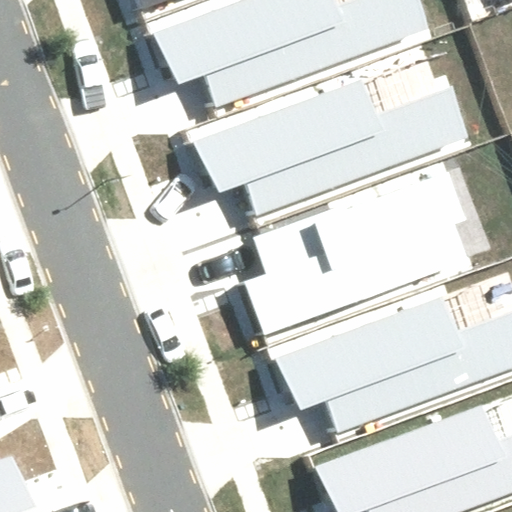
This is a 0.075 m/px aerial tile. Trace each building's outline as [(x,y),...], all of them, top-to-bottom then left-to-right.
[(245,0),(150,36),(176,83),(205,72),(213,103),(426,30),(416,0),(350,0),(334,6),(332,0),(245,0)] [(191,143),(217,190),(245,179),(254,210),(466,137),(450,85),(375,113),(362,78),(191,143)] [(245,283),(263,332),(467,258),(454,221),(462,218),(447,175),(353,208),(350,199),(256,232),(271,273),(245,283)] [(273,359),(299,406),(328,395),(336,426),(511,363),(511,313),(455,333),(443,298),(273,359)] [(511,400),(507,388),(297,464),(314,511),(321,511),(359,499),(363,511),(418,511),(511,478),(511,400)] [(0,498),(20,491),(5,451),(0,452),(0,498)]
